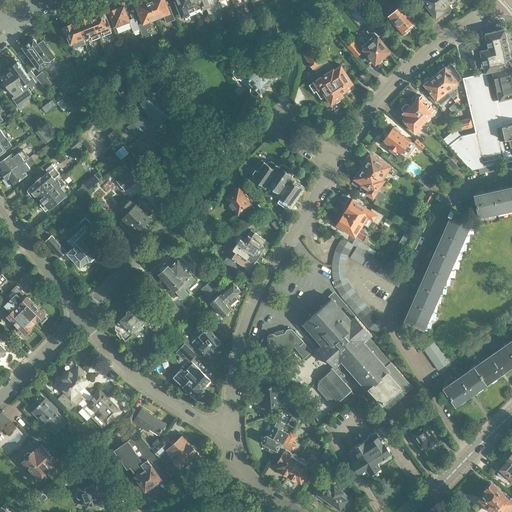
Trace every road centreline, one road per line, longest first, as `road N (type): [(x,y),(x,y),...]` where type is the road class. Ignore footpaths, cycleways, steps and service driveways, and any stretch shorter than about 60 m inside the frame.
road 1 (residential): [(80,315),(281,117),(341,154)]
road 2 (residential): [(226,426),(252,300),(341,154)]
road 3 (residential): [(341,154),(420,58),(505,0)]
road 4 (residential): [(226,426),(204,422),(122,368),(80,315)]
road 5 (tertiary): [(412,511),(511,414)]
road 6 (residential): [(80,315),(0,205)]
